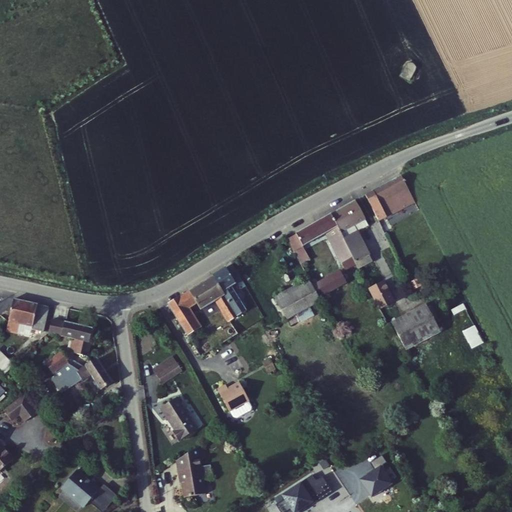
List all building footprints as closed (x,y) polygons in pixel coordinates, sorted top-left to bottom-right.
[(405,197),(414,193),(404,175),(376,190),(381,201),(401,190),(405,197)] [(355,228),(359,225),(369,220),(359,200),(335,213),(349,239),(352,237),(368,267),(378,262),(362,231),(358,233),(355,228)] [(360,258),(349,239),(335,213),(299,232),(307,246),(333,233),(349,264),(360,258)] [(350,277),(345,266),(315,282),(318,289),(321,293),(350,277)] [(214,283),(237,321),(245,316),(231,292),(241,285),(233,271),(214,283)] [(269,301),(274,311),(318,289),(315,282),(312,277),(269,301)] [(380,288),(391,309),(402,302),(391,282),(380,288)] [(237,321),(214,283),(191,298),(197,308),(201,315),(218,305),(230,326),(237,322),(237,321)] [(388,310),(391,309),(380,288),(377,290),(388,310)] [(321,293),(318,289),(274,311),(279,320),(323,297),(321,293)] [(187,313),(197,308),(191,298),(182,304),(187,313)] [(259,318),(250,301),(246,303),(259,326),(262,324),(259,318)] [(11,322),(13,330),(16,331),(16,332),(20,333),(21,324),(36,326),(39,307),(32,306),(13,302),(11,322)] [(168,313),(186,344),(200,335),(187,313),(182,304),(168,313)] [(464,304),(450,310),(469,351),(483,344),(464,304)] [(44,334),(48,308),(39,307),(36,326),(35,332),(44,334)] [(429,309),(436,323),(441,320),(433,307),(429,309)] [(436,323),(429,309),(400,325),(407,338),(436,323)] [(441,320),(436,323),(407,338),(414,351),(448,333),(441,320)] [(87,330),(49,322),(47,335),(71,340),(68,355),(83,358),(87,330)] [(238,339),(232,328),(214,338),(220,349),(238,339)] [(0,351),(0,371),(0,372),(10,364),(0,351)] [(154,379),(174,365),(170,360),(150,373),(154,379)] [(70,381),(76,376),(71,368),(69,364),(53,376),(61,387),(70,381)] [(104,397),(115,389),(99,365),(78,379),(76,376),(70,381),(75,390),(78,388),(80,391),(94,382),(104,397)] [(162,385),(179,374),(174,365),(154,379),(159,387),(162,385)] [(215,391),(227,412),(247,401),(237,383),(225,390),(223,387),(215,391)] [(27,397),(7,413),(14,422),(22,416),(28,423),(40,414),(27,397)] [(157,413),(171,436),(188,424),(174,402),(157,413)] [(0,447),(0,445),(2,443),(0,440),(0,471),(12,463),(0,447)] [(185,481),(187,500),(207,497),(201,446),(178,461),(181,481),(185,481)] [(367,472),(372,480),(387,469),(390,467),(385,459),(367,472)] [(88,477),(79,469),(64,486),(71,492),(71,494),(72,496),(74,498),(76,499),(79,499),(86,505),(91,500),(101,488),(92,480),(91,481),(87,478),(88,477)] [(387,469),(372,480),(373,481),(366,485),(377,502),(387,495),(386,494),(394,488),(393,486),(400,481),(393,471),(390,473),(387,469)] [(285,496),(276,501),(282,511),(291,506),(295,511),(299,511),(307,507),(306,504),(312,501),(313,503),(333,490),(323,474),(315,479),(312,474),(283,493),(285,496)] [(101,488),(91,500),(104,511),(118,495),(105,484),(101,488)]
